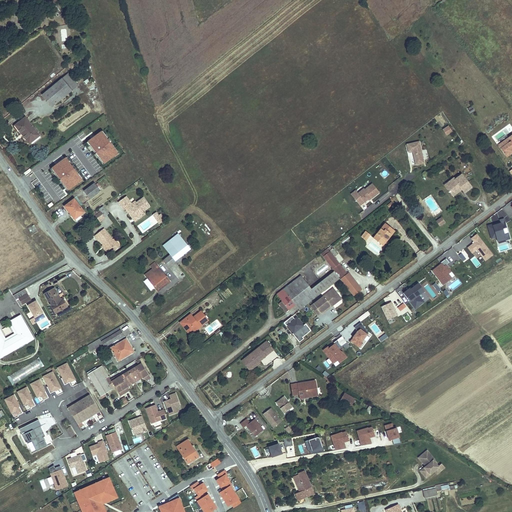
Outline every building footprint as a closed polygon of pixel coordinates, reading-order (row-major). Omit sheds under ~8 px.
[(62,78),(72,91),(79,85),(69,73),(62,78)] [(72,91),(62,78),(43,94),(53,107),(72,91)] [(26,117),(15,125),(21,134),(23,133),(29,141),(38,134),(26,117)] [(28,147),(41,136),(38,134),(29,141),(23,133),(21,134),(15,125),(13,127),(28,147)] [(104,165),(119,154),(102,130),(87,141),(104,165)] [(511,135),(509,138),(511,141),(500,149),(505,155),(509,152),(511,154),(511,152),(511,135)] [(511,141),(509,138),(498,145),(500,149),(511,141)] [(424,163),(419,142),(407,144),(409,153),(413,152),(416,165),(424,163)] [(51,167),(67,192),(83,181),(67,157),(51,167)] [(457,179),(450,185),(456,193),(463,187),(465,189),(467,192),(474,186),(465,174),(457,179)] [(94,185),(84,192),(90,200),(100,193),(94,185)] [(372,199),(380,193),(373,185),(366,191),(364,189),(358,194),(355,191),(351,194),(360,205),(364,202),(370,197),(372,199)] [(143,210),(150,205),(144,196),(137,202),(136,200),(132,203),(130,200),(127,196),(119,202),(125,209),(126,208),(134,217),(143,210)] [(75,200),(65,208),(74,220),(80,216),(81,217),(85,214),(75,200)] [(136,220),(146,213),(143,210),(134,217),(136,220)] [(164,220),(157,211),(152,215),(159,224),(164,220)] [(95,219),(100,224),(105,220),(100,215),(95,219)] [(495,238),(497,242),(510,239),(505,219),(487,224),(491,239),(495,238)] [(375,238),(384,246),(389,241),(387,239),(395,229),(387,223),(375,238)] [(395,229),(387,239),(389,241),(397,231),(395,229)] [(100,232),(95,237),(99,241),(100,240),(105,245),(110,251),(114,248),(117,244),(114,240),(105,231),(102,234),(100,232)] [(367,240),(372,235),(367,232),(363,237),(367,240)] [(473,242),(466,247),(472,254),(476,251),(484,261),(493,255),(477,233),(470,238),(473,242)] [(166,245),(171,251),(172,253),(187,242),(181,234),(166,245)] [(340,241),(343,244),(350,239),(348,236),(340,241)] [(172,253),(174,255),(175,254),(179,260),(193,249),(187,242),(172,253)] [(327,247),(321,252),(334,270),(340,277),(354,296),(363,289),(349,272),(348,274),(327,247)] [(174,255),(167,261),(171,266),(179,260),(175,254),(174,255)] [(441,286),(454,277),(446,264),(449,263),(447,259),(431,269),(441,286)] [(160,265),(148,275),(160,291),(173,282),(160,265)] [(279,302),(286,311),(295,304),(302,299),(306,304),(340,277),(334,270),(311,288),(301,274),(277,293),(282,300),(279,302)] [(452,290),(461,284),(458,280),(449,286),(452,290)] [(414,310),(424,302),(419,295),(424,292),(417,282),(402,293),(414,310)] [(435,282),(432,284),(438,293),(441,290),(435,282)] [(63,299),(55,286),(44,293),(56,313),(68,305),(64,299),(63,299)] [(341,297),(333,286),(313,302),(320,311),(330,304),(328,302),(330,301),(332,304),(341,297)] [(13,295),(16,299),(27,293),(24,288),(13,295)] [(27,293),(16,299),(20,305),(31,299),(27,293)] [(400,297),(396,300),(400,305),(397,307),(400,311),(407,307),(400,297)] [(37,298),(28,304),(35,316),(44,311),(37,298)] [(295,304),(299,309),(306,304),(302,299),(295,304)] [(332,304),(330,301),(328,302),(330,304),(320,311),(321,312),(332,304)] [(320,311),(313,302),(310,304),(317,313),(320,311)] [(391,302),(380,306),(387,320),(398,316),(391,302)] [(182,320),(185,324),(186,323),(191,329),(194,327),(195,328),(201,324),(201,325),(209,319),(203,310),(195,316),(192,312),(182,320)] [(33,335),(20,314),(10,320),(18,334),(5,341),(0,333),(0,351),(4,358),(29,344),(26,339),(33,335)] [(306,323),(303,325),(297,317),(295,318),(292,315),(284,322),(286,325),(287,324),(294,332),(295,331),(300,338),(303,336),(311,330),(306,323)] [(0,333),(5,341),(18,334),(10,320),(8,322),(14,333),(5,338),(0,328),(0,333)] [(201,324),(195,328),(194,327),(191,329),(186,323),(185,324),(191,333),(201,325),(201,324)] [(358,323),(354,329),(357,330),(349,341),(360,349),(371,333),(358,323)] [(101,341),(121,330),(119,327),(100,339),(101,341)] [(129,343),(126,339),(121,330),(101,341),(105,347),(112,342),(113,345),(117,343),(115,340),(118,339),(120,342),(110,348),(116,357),(120,355),(121,357),(122,357),(124,357),(128,355),(127,354),(131,351),(127,344),(129,343)] [(383,330),(375,335),(380,342),(387,337),(383,330)] [(304,338),(303,336),(300,338),(295,331),(294,332),(293,333),(300,342),(304,338)] [(26,339),(29,344),(35,340),(33,335),(26,339)] [(332,365),(333,367),(346,358),(339,347),(346,342),(342,337),(322,350),(328,359),(323,363),(327,369),(332,365)] [(95,349),(103,344),(100,339),(92,344),(95,349)] [(266,341),(249,354),(256,362),(262,357),(273,349),(266,341)] [(256,362),(249,354),(242,359),(250,370),(263,359),(262,357),(256,362)] [(44,367),(41,361),(39,363),(37,360),(8,375),(12,383),(44,367)] [(67,363),(58,368),(62,375),(63,375),(64,377),(63,377),(61,378),(65,385),(75,379),(67,363)] [(149,375),(142,363),(141,363),(137,366),(128,371),(134,380),(142,376),(143,378),(144,378),(149,375)] [(109,376),(102,366),(99,368),(105,378),(108,377),(109,376)] [(94,385),(105,378),(99,368),(88,374),(94,385)] [(127,384),(134,380),(128,371),(120,376),(111,381),(113,383),(119,393),(128,387),(129,387),(127,384)] [(53,372),(44,376),(47,384),(48,384),(49,385),(48,386),(47,387),(50,393),(61,388),(53,372)] [(111,381),(120,376),(119,374),(110,379),(108,377),(105,378),(109,385),(113,383),(111,381)] [(109,385),(105,378),(94,385),(101,396),(100,396),(101,399),(105,396),(104,394),(112,389),(109,385)] [(39,380),(31,384),(38,398),(41,396),(43,400),(49,397),(39,380)] [(315,381),(291,385),(293,395),(299,394),(300,395),(317,393),(315,381)] [(26,387),(18,392),(25,405),(28,403),(30,408),(35,405),(26,387)] [(121,396),(130,391),(128,387),(119,393),(121,396)] [(259,392),(262,396),(269,391),(265,387),(259,392)] [(180,406),(176,393),(169,395),(171,399),(165,401),(170,415),(179,412),(177,407),(180,406)] [(350,397),(345,393),(341,400),(346,403),(350,397)] [(14,395),(5,399),(12,413),(16,411),(18,415),(23,413),(14,395)] [(95,414),(100,411),(90,395),(68,408),(78,424),(82,422),(81,420),(82,419),(84,419),(85,420),(93,415),(92,414),(93,413),(94,412),(95,414)] [(284,397),(276,402),(284,413),(292,407),(284,397)] [(350,397),(346,403),(350,406),(355,399),(350,397)] [(167,418),(164,410),(158,412),(155,405),(146,408),(152,424),(167,418)] [(271,425),(279,419),(271,408),(263,414),(271,425)] [(147,429),(142,416),(129,421),(134,434),(147,429)] [(255,436),(263,430),(255,419),(250,423),(247,419),(241,423),(244,427),(246,425),(255,436)] [(281,421),(279,419),(271,425),(273,427),(281,421)] [(31,453),(47,446),(43,437),(46,436),(39,420),(20,428),(31,453)] [(392,440),(394,445),(400,443),(396,427),(393,428),(391,423),(383,426),(388,442),(392,440)] [(360,447),(371,443),(370,438),(375,437),(371,426),(356,431),(360,447)] [(345,448),(344,443),(349,442),(346,431),(330,435),(334,451),(345,448)] [(122,449),(117,435),(107,439),(112,453),(122,449)] [(305,442),(310,455),(323,451),(318,437),(305,442)] [(109,459),(106,453),(105,449),(106,449),(103,440),(98,442),(98,443),(89,447),(92,455),(97,454),(100,462),(109,459)] [(193,451),(194,450),(188,440),(177,446),(188,464),(197,458),(193,451)] [(271,458),(282,454),(278,444),(267,447),(271,458)] [(437,474),(444,468),(441,464),(438,467),(433,461),(435,459),(427,451),(422,455),(428,463),(428,465),(426,466),(421,471),(426,477),(434,470),(437,474)] [(87,470),(81,455),(68,459),(71,468),(76,466),(78,473),(87,470)] [(426,466),(428,465),(428,463),(422,455),(419,458),(426,466)] [(62,469),(51,473),(57,490),(68,486),(64,475),(68,474),(66,468),(62,469)] [(314,493),(304,470),(298,473),(298,474),(293,476),(297,485),(298,485),(298,486),(298,487),(300,492),(295,494),(298,500),(314,493)] [(241,503),(224,471),(216,475),(218,479),(214,481),(227,507),(231,505),(232,508),(241,503)] [(110,477),(75,491),(82,511),(107,511),(105,504),(119,499),(110,477)] [(201,511),(215,511),(217,511),(206,492),(207,491),(203,482),(199,484),(197,481),(189,486),(195,496),(193,497),(201,511)] [(436,489),(436,488),(423,491),(425,498),(437,495),(436,489)] [(159,511),(184,511),(179,497),(157,505),(159,511)] [(358,510),(365,508),(363,501),(356,503),(358,510)]
